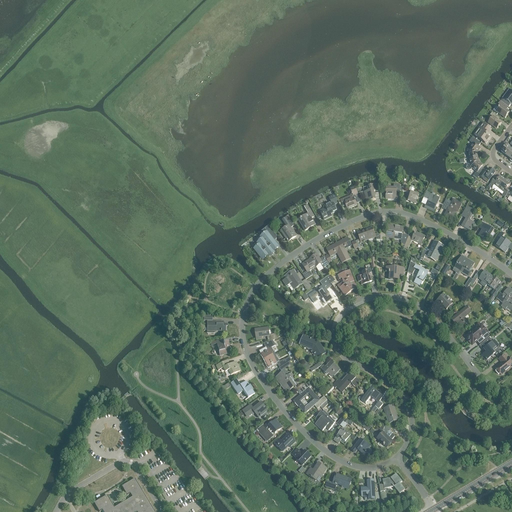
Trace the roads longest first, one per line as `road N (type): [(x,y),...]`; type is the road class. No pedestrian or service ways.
road 1 (residential): [(398,459),(360,468),(306,436),(246,352),(246,303),(271,271),(309,245),(384,213),(421,220),(511,274)]
road 2 (residential): [(398,459),(411,427),(404,400),(348,361),(335,341),(338,321),(360,302),(397,297),(426,311),(485,385),(511,396)]
